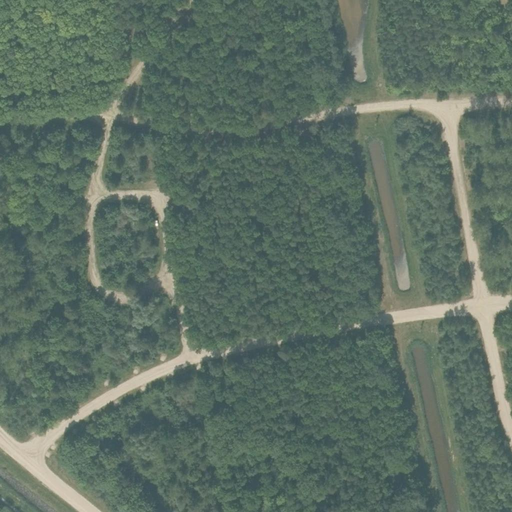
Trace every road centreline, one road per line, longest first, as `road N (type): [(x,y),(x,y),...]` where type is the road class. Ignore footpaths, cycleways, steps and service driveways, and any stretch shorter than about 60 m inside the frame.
road 1 (unknown): [(444,99),(238,129),(105,117)]
road 2 (unknown): [(190,358),(474,306)]
road 3 (unknown): [(444,99),(474,306)]
road 4 (unknown): [(22,457),(92,406),(190,358)]
road 5 (unknown): [(90,191),(90,273),(102,292),(128,296),(164,259)]
road 6 (unknown): [(474,306),(511,456)]
road 7 (unknown): [(164,259),(159,200),(121,187),(90,191)]
